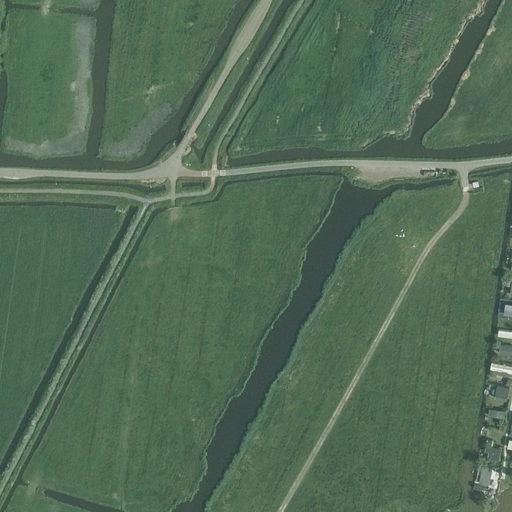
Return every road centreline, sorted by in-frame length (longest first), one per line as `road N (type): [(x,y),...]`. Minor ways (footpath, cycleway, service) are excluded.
road 1 (track): [(281,511),(425,253),(464,205),(464,165)]
road 2 (unclassified): [(511,161),(213,174),(170,169)]
road 3 (unclassified): [(170,169),(144,176),(0,172)]
road 4 (unclassified): [(184,145),(266,0)]
